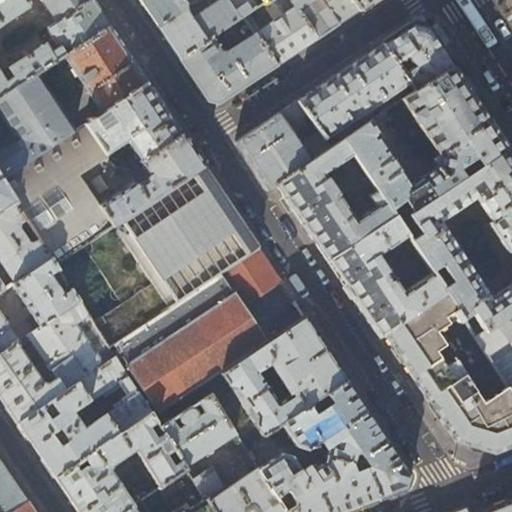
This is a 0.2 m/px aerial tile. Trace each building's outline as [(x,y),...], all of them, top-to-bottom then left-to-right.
[(0,0),(0,98),(36,75),(66,55),(61,46),(60,47),(51,52),(45,44),(8,68),(13,76),(5,82),(0,73),(0,25),(33,4),(30,0),(0,0)] [(42,0),(56,22),(47,28),(60,47),(61,46),(66,55),(109,27),(91,0),(42,0)] [(139,0),(147,11),(157,26),(185,8),(187,6),(186,4),(185,3),(184,2),(183,1),(181,0),(172,0),(171,1),(170,0),(139,0)] [(216,35),(257,8),(251,0),(221,0),(192,19),(207,41),(216,35)] [(317,39),(290,0),(273,0),(284,16),(260,32),(257,27),(251,30),(255,35),(277,65),(296,52),(317,39)] [(359,11),(351,0),(290,0),(317,39),(332,29),(359,11)] [(351,0),(359,11),(374,1),(375,0),(351,0)] [(192,19),(185,8),(157,26),(169,44),(179,60),(207,41),(192,19)] [(395,35),(382,43),(415,91),(452,66),(440,47),(426,27),(412,24),(395,35)] [(109,27),(66,55),(36,75),(75,131),(85,124),(147,83),(128,55),(109,27)] [(219,40),(216,35),(207,41),(179,60),(207,101),(219,103),(250,83),(277,65),(255,35),(228,53),(221,52),(215,43),(219,40)] [(415,91),(382,43),(343,69),(297,100),(324,138),(401,86),(408,96),(415,91)] [(408,96),(343,139),(353,154),(374,186),(389,209),(403,200),(411,212),(507,148),(495,131),(472,96),(452,66),(415,91),(408,96)] [(36,75),(0,98),(0,179),(1,180),(75,131),(36,75)] [(166,111),(147,83),(85,124),(106,154),(127,141),(141,161),(181,134),(166,111)] [(276,184),(330,148),(324,138),(297,100),(273,116),(235,142),(252,169),(266,190),(275,184),(276,184)] [(85,124),(75,131),(1,180),(14,201),(27,221),(39,241),(51,259),(54,265),(82,246),(202,165),(193,151),(181,134),(141,161),(140,162),(149,176),(135,184),(134,183),(133,183),(132,183),(131,183),(130,184),(129,184),(97,206),(78,175),(106,156),(106,154),(85,124)] [(343,139),(330,148),(276,184),(276,185),(306,229),(327,260),(394,216),(389,209),(374,186),(369,189),(372,194),(368,196),(375,206),(355,220),(337,193),(336,194),(323,174),(353,154),(343,139)] [(420,232),(409,239),(432,274),(443,291),(461,319),(472,311),(484,330),(511,311),(511,156),(507,148),(411,212),(408,214),(420,232)] [(121,305),(92,324),(108,349),(115,345),(258,248),(202,165),(82,246),(121,305)] [(1,180),(0,179),(0,210),(14,201),(1,180)] [(20,225),(27,221),(14,201),(0,210),(0,259),(16,282),(51,259),(39,241),(34,244),(29,243),(20,229),(20,225)] [(397,221),(394,216),(327,260),(355,302),(378,336),(382,334),(443,291),(432,274),(401,294),(390,277),(392,276),(379,255),(407,236),(397,221)] [(267,262),(258,248),(115,345),(159,412),(202,383),(203,384),(218,374),(266,342),(253,323),(238,301),(276,275),(267,262)] [(58,271),(54,265),(51,259),(16,282),(14,284),(40,326),(77,301),(72,292),(68,294),(60,282),(56,284),(50,276),(58,271)] [(511,396),(474,338),(461,319),(443,291),(382,334),(425,397),(455,442),(456,442),(492,455),(511,446),(511,396)] [(92,324),(77,301),(40,326),(26,335),(30,340),(56,378),(57,377),(65,389),(113,357),(108,349),(92,324)] [(511,311),(484,330),(474,338),(511,396),(511,311)] [(0,352),(19,340),(0,312),(0,352)] [(280,425),(347,379),(328,353),(305,317),(266,342),(218,374),(261,437),(280,425)] [(30,340),(26,335),(19,340),(0,352),(0,397),(17,423),(65,389),(57,377),(56,378),(48,384),(43,382),(19,347),(30,340)] [(125,376),(113,357),(65,389),(17,423),(38,454),(55,478),(75,465),(84,458),(150,414),(137,394),(84,430),(71,411),(84,402),(84,404),(125,376)] [(347,379),(280,425),(294,448),(306,452),(313,447),(316,451),(321,448),(318,444),(323,441),(328,448),(325,457),(362,468),(364,467),(377,500),(406,489),(410,474),(386,438),(347,379)] [(170,420),(158,427),(162,434),(173,450),(180,461),(183,466),(234,433),(209,394),(196,403),(202,412),(194,417),(194,416),(193,415),(193,414),(192,412),(191,412),(190,411),(189,411),(188,410),(186,410),(185,410),(183,411),(182,412),(181,413),(181,414),(180,416),(180,417),(180,418),(180,419),(181,420),(182,421),(183,422),(184,423),(185,423),(177,428),(171,419),(170,420)] [(165,413),(154,421),(155,423),(158,427),(170,420),(165,413)] [(154,421),(150,414),(84,458),(87,464),(78,470),(75,465),(55,478),(76,508),(78,511),(122,511),(131,506),(108,471),(111,465),(134,450),(159,488),(185,470),(183,466),(180,461),(172,466),(165,455),(173,450),(162,434),(154,438),(148,428),(155,423),(154,421)] [(256,467),(257,469),(273,495),(284,489),(289,497),(292,504),(283,510),(284,511),(345,511),(377,500),(364,467),(362,468),(325,457),(324,460),(316,458),(315,461),(319,462),(314,465),(301,473),(291,456),(279,452),(256,467)] [(0,464),(0,511),(10,511),(25,501),(0,464)] [(257,469),(224,490),(206,502),(211,511),(284,511),(283,510),(273,495),(257,469)] [(213,472),(195,485),(204,500),(206,502),(224,490),(213,472)] [(134,511),(143,505),(140,500),(131,506),(122,511),(134,511)] [(32,511),(25,501),(10,511),(32,511)] [(481,511),(511,511),(511,509),(509,501),(489,509),(481,511)]
